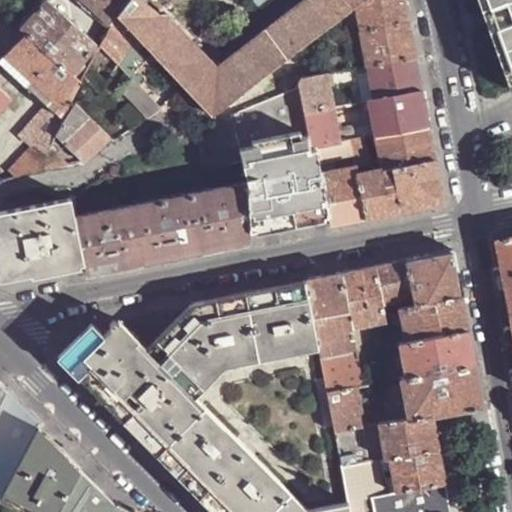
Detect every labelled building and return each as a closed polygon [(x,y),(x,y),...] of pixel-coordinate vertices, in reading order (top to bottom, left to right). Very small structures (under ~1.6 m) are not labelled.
[(0,0),(0,6),(9,15),(18,4),(12,0),(0,0)] [(97,45),(98,44),(50,0),(48,0),(23,28),(28,33),(72,72),(97,45)] [(81,0),(111,26),(128,0),(81,0)] [(365,0),(313,0),(310,3),(309,2),(307,3),(307,5),(285,22),(284,21),(281,23),(281,24),(271,32),(271,31),(268,33),(268,34),(245,51),(244,51),(241,53),(242,54),(217,72),(212,67),(212,66),(210,63),(209,63),(191,44),(191,43),(189,41),(188,41),(170,22),(170,21),(168,18),(167,19),(159,11),(158,12),(144,0),(130,0),(119,19),(137,38),(189,90),(214,115),(314,40),(311,40),(344,16),(348,13),(359,5),(365,0)] [(411,22),(407,0),(365,0),(359,5),(363,31),(411,22)] [(511,51),(493,0),(484,0),(511,74),(511,51)] [(511,0),(493,0),(511,51),(511,0)] [(0,6),(0,23),(2,25),(11,17),(9,15),(0,6)] [(0,58),(2,60),(28,33),(23,28),(11,17),(2,25),(0,27),(0,58)] [(137,38),(119,19),(101,47),(100,48),(119,66),(137,38)] [(418,56),(411,22),(363,31),(369,66),(418,56)] [(70,100),(81,79),(72,72),(28,33),(2,60),(50,104),(63,115),(70,100)] [(316,59),(309,56),(292,83),(297,86),(301,81),(303,78),(316,59)] [(425,90),(418,56),(369,66),(374,94),(375,100),(425,90)] [(336,107),(329,74),(303,78),(301,81),(308,112),(336,107)] [(148,119),(161,110),(133,81),(121,93),(148,119)] [(233,116),(243,147),(312,133),(308,112),(301,81),(297,86),(296,90),(294,91),(286,94),(233,116)] [(283,86),(286,94),(294,91),(291,83),(283,86)] [(0,107),(11,96),(0,85),(0,107)] [(431,124),(425,90),(375,100),(370,101),(377,135),(431,124)] [(375,100),(374,94),(357,97),(358,103),(370,101),(375,100)] [(72,164),(53,148),(59,136),(84,161),(111,136),(81,109),(76,103),(75,105),(70,100),(63,115),(50,104),(22,133),(33,145),(10,170),(16,178),(44,169),(72,164)] [(134,129),(143,123),(128,107),(120,115),(134,129)] [(343,141),(336,107),(308,112),(312,133),(315,146),(319,146),(343,141)] [(216,167),(246,161),(243,147),(233,116),(219,121),(218,120),(206,124),(216,167)] [(437,158),(431,124),(377,135),(378,141),(382,161),(383,167),(384,168),(437,158)] [(364,138),(363,131),(348,134),(349,141),(351,140),(364,138)] [(250,181),(252,228),(329,213),(323,171),(322,167),(322,161),(319,146),(315,146),(312,133),(243,147),(246,161),(248,175),(250,175),(250,181)] [(356,166),(370,163),(365,137),(364,138),(351,140),(354,156),(356,165),(356,166)] [(319,146),(322,161),(326,160),(354,156),(351,140),(349,141),(343,141),(319,146)] [(446,201),(437,158),(384,168),(383,167),(358,173),(367,217),(446,201)] [(331,224),(367,217),(358,173),(356,166),(356,165),(323,171),(329,213),(331,224)] [(205,250),(253,240),(252,228),(250,181),(76,215),(86,264),(87,273),(205,250)] [(0,254),(5,280),(86,264),(76,215),(72,197),(0,212),(0,254)] [(455,249),(409,259),(415,295),(416,300),(417,304),(463,294),(455,249)] [(409,259),(377,265),(384,302),(415,295),(409,259)] [(377,265),(343,272),(353,326),(387,319),(384,302),(377,265)] [(343,272),(309,278),(309,280),(322,347),(323,352),(356,345),(353,326),(343,272)] [(158,339),(207,387),(228,366),(322,347),(309,280),(193,303),(158,339)] [(465,303),(463,294),(417,304),(411,305),(402,307),(408,340),(470,328),(465,303)] [(59,356),(144,440),(154,429),(165,440),(168,442),(206,405),(197,397),(207,387),(158,339),(149,348),(120,320),(118,323),(115,320),(110,324),(113,327),(104,336),(92,324),(59,356)] [(476,362),(470,328),(408,340),(402,341),(408,376),(476,362)] [(392,343),(399,342),(397,334),(390,335),(392,343)] [(358,354),(356,345),(323,352),(324,360),(358,354)] [(323,352),(322,347),(228,366),(207,387),(197,397),(206,405),(308,507),(315,506),(315,504),(349,497),(344,465),(337,431),(336,424),(327,426),(318,378),(327,376),(324,360),(323,352)] [(361,369),(358,354),(324,360),(327,376),(330,392),(359,386),(364,385),(361,369)] [(398,378),(395,362),(361,369),(364,385),(398,378)] [(476,362),(408,376),(403,377),(410,417),(434,412),(434,414),(484,404),(476,362)] [(327,426),(336,424),(330,392),(327,376),(318,378),(327,426)] [(337,431),(366,425),(359,386),(330,392),(336,424),(337,431)] [(0,402),(0,498),(4,492),(37,427),(40,422),(7,389),(0,402)] [(168,442),(157,453),(216,511),(352,511),(350,499),(315,506),(308,507),(206,405),(168,442)] [(401,418),(399,407),(393,408),(395,420),(401,418)] [(395,420),(393,408),(372,412),(374,424),(381,423),(395,420)] [(440,446),(434,414),(434,412),(410,417),(401,418),(395,420),(381,423),(387,457),(392,456),(440,446)] [(387,457),(381,423),(374,424),(366,425),(337,431),(344,465),(382,458),(387,457)] [(37,427),(4,492),(21,500),(19,503),(28,508),(26,511),(57,511),(80,469),(37,427)] [(165,440),(154,429),(144,440),(154,450),(165,440)] [(447,481),(440,446),(392,456),(398,491),(447,481)] [(452,511),(447,481),(398,491),(394,492),(385,464),(382,458),(344,465),(349,497),(350,499),(352,511),(452,511)] [(80,469),(57,511),(136,511),(138,511),(119,506),(115,510),(106,500),(107,497),(105,493),(103,491),(80,469)] [(106,500),(115,510),(119,506),(105,493),(107,497),(106,500)]
